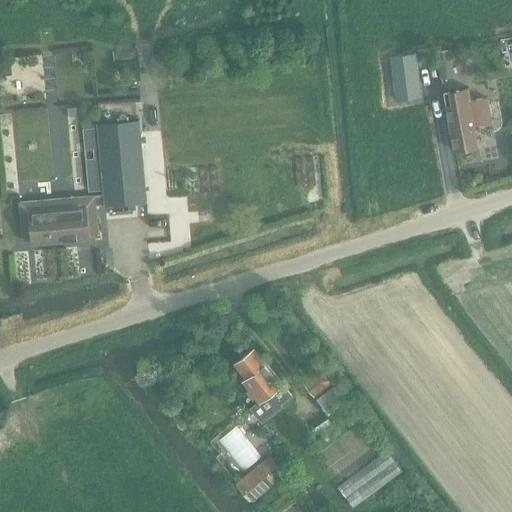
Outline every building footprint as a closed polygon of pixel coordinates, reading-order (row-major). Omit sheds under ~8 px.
[(448,51),(436,53),(441,78),(453,76),(448,51)] [(415,53),(391,56),(397,100),(421,97),(415,53)] [(9,62),(0,62),(0,74),(7,74),(10,70),(9,62)] [(474,125),(491,122),(487,98),(470,101),(468,87),(443,92),(454,151),(478,147),(474,125)] [(138,121),(98,124),(104,195),(105,205),(146,201),(138,121)] [(94,196),(19,203),(23,240),(32,239),(33,244),(88,238),(88,234),(98,233),(95,206),(105,205),(104,195),(94,196)] [(99,271),(99,260),(81,260),(81,271),(99,271)] [(260,420),(291,396),(254,349),(235,364),(247,379),(243,382),(259,402),(251,408),(260,420)] [(331,383),(320,368),(303,381),(315,396),(331,383)] [(241,421),(219,440),(246,471),(268,451),(241,421)] [(388,448),(339,485),(355,506),(404,469),(388,448)] [(249,501),(274,480),(260,464),(236,484),(249,501)]
